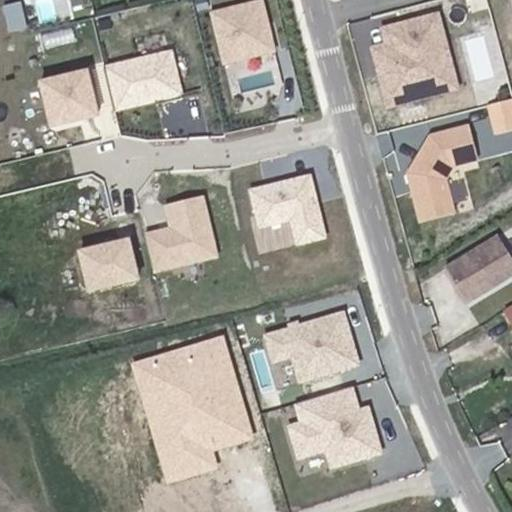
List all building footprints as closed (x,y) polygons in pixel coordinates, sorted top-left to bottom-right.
[(224,65),(280,51),(267,0),(251,0),(210,10),(224,65)] [(440,12),(380,28),(384,42),(371,46),(388,107),(460,87),(440,12)] [(119,101),(178,85),(168,50),(109,66),(119,101)] [(406,174),(420,224),(458,214),(449,183),(455,169),(479,162),(469,123),(430,134),(406,174)] [(311,176),(249,187),(256,226),(291,221),(299,243),(327,240),(311,176)] [(207,194),(163,203),(168,225),(144,230),(154,272),(222,256),(207,194)] [(495,270),(511,260),(511,253),(495,223),(441,255),(461,290),(489,273),(487,270),(493,266),(495,270)] [(90,286),(135,272),(125,238),(79,252),(90,286)] [(511,291),(501,298),(511,317),(511,291)] [(346,308),(263,333),(273,363),(291,358),(300,386),(364,367),(346,308)] [(353,387),(296,404),(300,420),(286,426),(298,463),(326,455),(331,471),(384,456),(369,405),(362,408),(353,387)]
